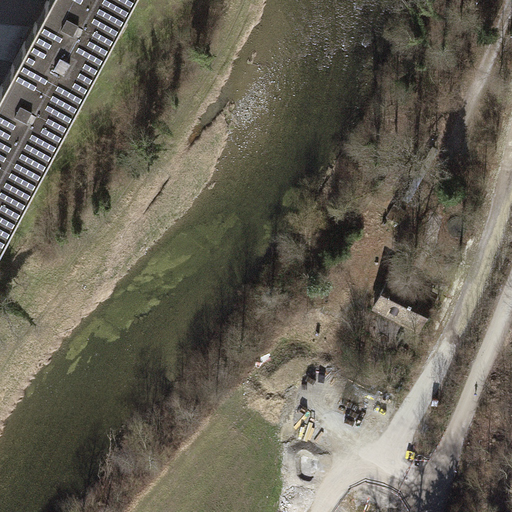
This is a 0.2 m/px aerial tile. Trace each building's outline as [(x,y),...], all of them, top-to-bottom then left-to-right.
[(44,0),(23,41),(61,61),(65,55),(91,69),(127,0),(44,0)] [(45,154),(91,69),(65,55),(61,61),(23,41),(0,83),(0,140),(10,146),(15,138),(45,154)] [(0,237),(45,154),(15,138),(10,146),(0,140),(0,237)] [(382,204),(392,186),(380,179),(370,197),(382,204)] [(389,280),(374,310),(405,325),(419,332),(433,303),(389,280)]
